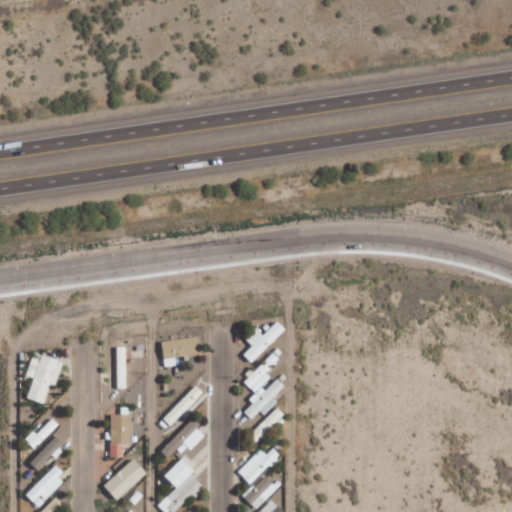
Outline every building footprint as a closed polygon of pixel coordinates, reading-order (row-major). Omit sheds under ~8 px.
[(286,328),(278,320),(264,335),(258,328),(247,340),(252,345),(243,355),(252,364),(286,328)] [(165,367),(177,365),(176,357),(203,353),(200,336),(161,341),(165,367)] [(127,388),(127,346),(116,346),(116,388),(127,388)] [(270,377),(266,373),(282,356),(274,348),(243,382),(255,393),(270,377)] [(46,403),(50,384),(58,386),(64,361),(33,353),(28,376),(34,377),(29,399),(46,403)] [(263,415),(277,402),(273,398),(286,386),(278,377),(264,390),(263,389),(241,410),(251,420),(260,411),(263,415)] [(163,418),(170,426),(205,393),(197,385),(163,418)] [(252,447),(284,413),(276,406),(244,440),(252,447)] [(111,457),(123,457),(124,444),(131,444),(132,415),(112,414),(111,457)] [(59,424),(52,418),(36,434),(32,431),(25,439),(35,449),(59,424)] [(182,456),(204,435),(198,428),(200,425),(194,419),(160,451),(166,458),(176,449),(182,456)] [(66,444),(56,435),(29,463),(37,470),(51,456),(53,458),(66,444)] [(238,471),(250,484),(281,454),(274,447),(266,454),(261,449),(238,471)] [(147,472),(133,457),(103,486),(117,501),(147,472)] [(173,511),(202,485),(191,474),(195,470),(183,458),(165,475),(176,487),(157,506),(163,511),(173,511)] [(67,475),(56,464),(26,495),(38,507),(67,475)] [(279,486),(265,473),(243,497),(257,510),(279,486)] [(40,511),(54,511),(63,503),(56,496),(40,511)] [(258,511),(284,511),(272,499),(258,511)]
